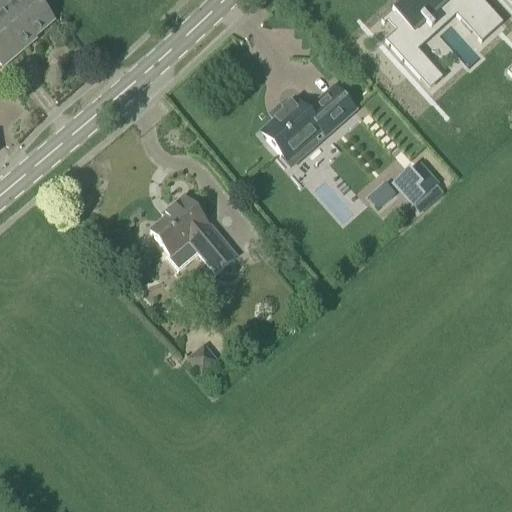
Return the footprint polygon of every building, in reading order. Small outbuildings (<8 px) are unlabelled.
[(0,14),(0,65),(2,68),(19,54),(17,53),(52,24),(31,0),(0,0),(8,8),(0,14)] [(511,28),(511,24),(489,0),(440,0),(433,7),(436,10),(430,15),(428,12),(403,34),(406,37),(410,33),(419,43),(407,54),(442,92),(455,80),(440,63),(429,51),(446,37),(452,44),(474,24),(478,28),(494,45),(511,28)] [(261,136),(280,158),(286,165),(300,152),(304,157),(309,152),(306,148),(314,140),(318,144),(354,113),(334,90),(306,115),(295,103),(273,122),(275,123),(261,136)] [(393,187),(406,202),(411,207),(435,186),(419,169),(410,177),(407,174),(393,187)] [(208,226),(206,228),(182,199),(161,217),(165,222),(149,235),(168,258),(165,261),(177,275),(198,258),(215,277),(236,259),(208,226)] [(203,347),(184,361),(198,378),(217,364),(203,347)]
